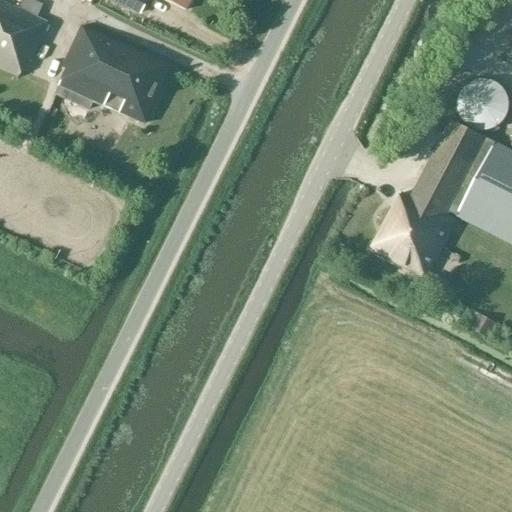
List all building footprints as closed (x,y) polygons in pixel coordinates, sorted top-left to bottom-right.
[(25,61),(30,63),(47,22),(37,18),(42,6),(30,0),(22,0),(18,10),(0,1),(0,69),(17,77),(19,75),(25,61)] [(109,0),(139,14),(145,0),(144,0),(109,0)] [(188,0),(161,0),(183,11),(188,0)] [(63,69),(57,87),(142,125),(169,66),(80,26),(61,68),(63,69)] [(500,88),(496,86),(492,84),(488,83),(484,82),(480,82),(475,83),(471,85),(468,87),(464,90),(462,93),(459,97),(458,101),(457,105),(457,110),(458,114),(459,118),(462,122),(464,125),(468,128),(471,131),(475,132),(480,133),(484,133),(488,133),(492,131),(496,129),(500,127),(503,124),(505,120),(507,116),(508,112),(508,108),(508,103),(507,99),(505,95),(503,92),(500,88)] [(451,235),(457,223),(446,216),(449,212),(511,244),(511,153),(450,123),(411,198),(402,194),(400,198),(399,197),(393,209),(392,208),(368,252),(425,281),(428,281),(431,280),(453,236),(451,235)]
